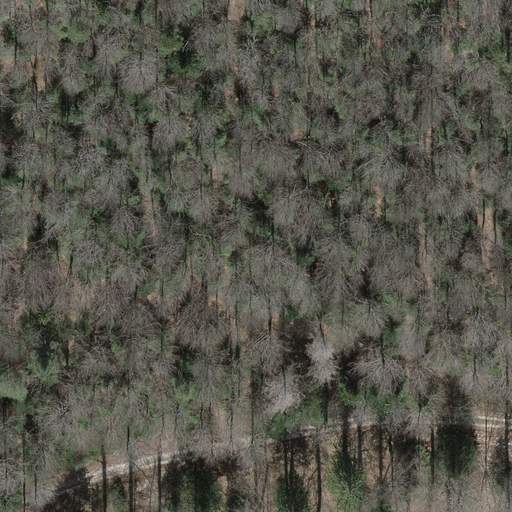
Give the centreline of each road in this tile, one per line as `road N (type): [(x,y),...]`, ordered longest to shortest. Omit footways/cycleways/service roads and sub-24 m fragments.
road 1 (track): [(511,395),(238,334),(0,264)]
road 2 (track): [(511,433),(301,448),(0,506)]
